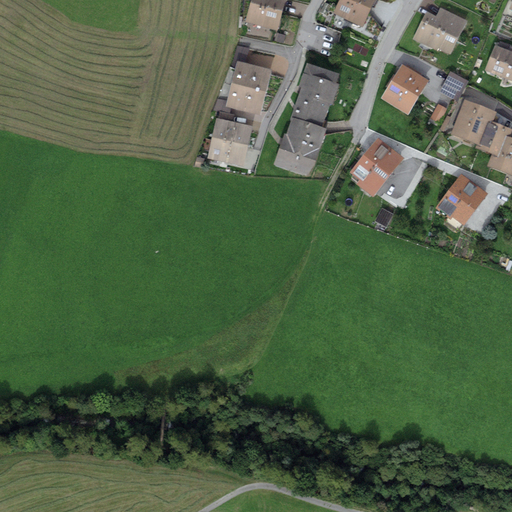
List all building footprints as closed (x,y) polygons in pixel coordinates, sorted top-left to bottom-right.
[(249,0),(243,23),(275,32),(283,0),(249,0)] [(372,0),(337,0),(331,14),(359,28),(372,0)] [(434,17),(425,12),(411,37),(445,55),(464,21),(439,7),(434,17)] [(284,36),(275,34),(273,42),(282,44),(284,36)] [(511,81),(511,54),(493,46),(482,72),(511,84),(511,81)] [(247,50),(237,47),(234,58),(244,61),(247,50)] [(235,63),(228,86),(263,95),(269,73),(235,63)] [(296,96),(327,106),(330,107),(336,87),(333,86),(336,76),(303,65),(296,89),(298,89),(296,96)] [(392,108),(413,74),(399,66),(379,100),(392,108)] [(468,83),(449,72),(437,92),(456,103),(468,83)] [(413,74),(392,108),(406,116),(426,83),(413,74)] [(256,118),(263,95),(228,86),(222,108),(256,118)] [(327,106),(296,96),(288,121),(319,131),(327,106)] [(465,143),(479,109),(464,103),(450,136),(465,143)] [(446,110),(437,105),(429,119),(439,124),(446,110)] [(494,115),(479,109),(465,143),(480,149),(490,123),(494,115)] [(209,141),(245,149),(249,129),(214,121),(209,141)] [(319,131),(288,121),(280,146),(277,146),(271,167),(307,178),(322,132),(319,131)] [(511,132),(490,123),(480,149),(479,152),(490,156),(485,168),(511,179),(511,176),(511,142),(507,140),(511,132)] [(240,169),(245,149),(209,141),(205,161),(240,169)] [(400,161),(374,141),(348,175),(357,183),(354,187),(370,200),(400,161)] [(485,197),(458,177),(434,210),(461,230),(485,197)] [(500,259),(488,255),(486,263),(498,266),(500,259)]
